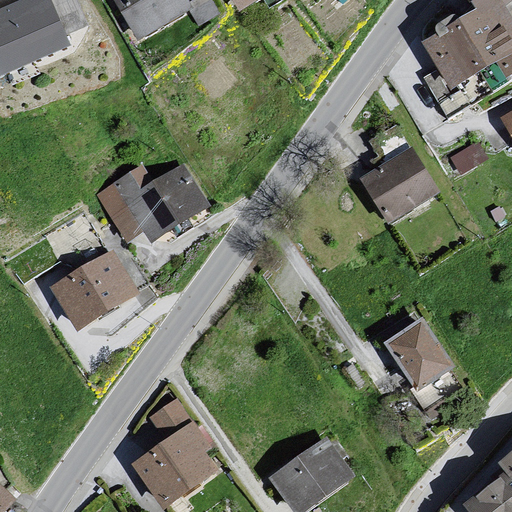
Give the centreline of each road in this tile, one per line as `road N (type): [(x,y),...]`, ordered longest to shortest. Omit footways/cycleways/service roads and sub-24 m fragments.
road 1 (tertiary): [(43,511),(413,0)]
road 2 (residential): [(511,406),(422,511)]
